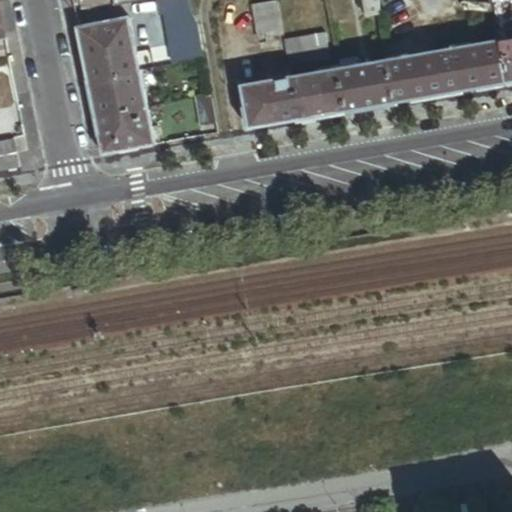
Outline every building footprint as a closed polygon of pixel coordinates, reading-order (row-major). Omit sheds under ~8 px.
[(192,9),(190,0),(159,0),(162,14),(192,9)] [(383,15),(380,0),(365,0),(369,17),(383,15)] [(286,35),(280,1),(255,5),(261,40),(286,35)] [(90,80),(142,70),(132,18),(80,28),(90,80)] [(375,24),(362,26),(365,45),(379,43),(375,24)] [(288,40),(293,65),(331,58),(327,33),(288,40)] [(511,39),(502,41),(510,83),(511,82),(511,39)] [(510,83),(502,41),(392,61),(398,104),(510,83)] [(361,58),(340,62),(342,72),(362,67),(361,58)] [(349,112),(398,104),(392,61),(362,67),(342,72),(349,112)] [(149,106),(142,70),(90,80),(97,115),(149,106)] [(301,120),(349,112),(342,72),(293,78),(301,120)] [(253,128),(301,120),(293,78),(245,86),(253,128)] [(213,93),(197,96),(202,125),(218,123),(213,93)] [(154,132),(149,106),(97,115),(105,155),(156,145),(156,144),(154,132)] [(0,170),(19,167),(14,138),(0,140),(0,170)]
